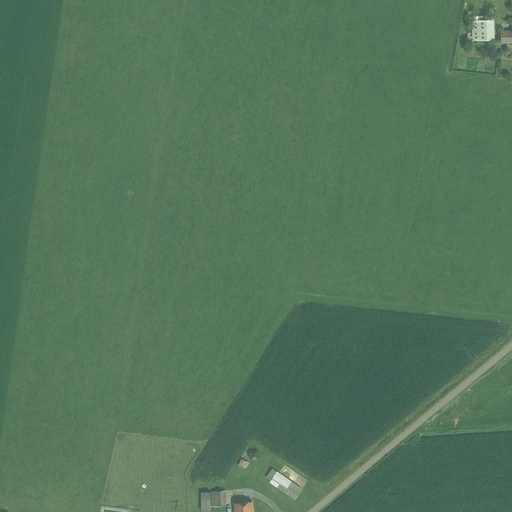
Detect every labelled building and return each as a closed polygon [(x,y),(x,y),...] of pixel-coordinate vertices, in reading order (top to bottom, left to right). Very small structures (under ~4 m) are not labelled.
[(511,42),(511,30),(500,31),(501,43),(511,42)] [(238,465),(245,469),(249,462),(242,458),(238,465)] [(269,482),(295,499),(302,488),(272,468),(266,477),(270,480),(269,482)] [(200,492),(201,511),(211,510),(211,507),(226,506),(225,490),(210,491),(200,492)] [(234,502),(234,511),(253,511),(252,501),(234,502)]
